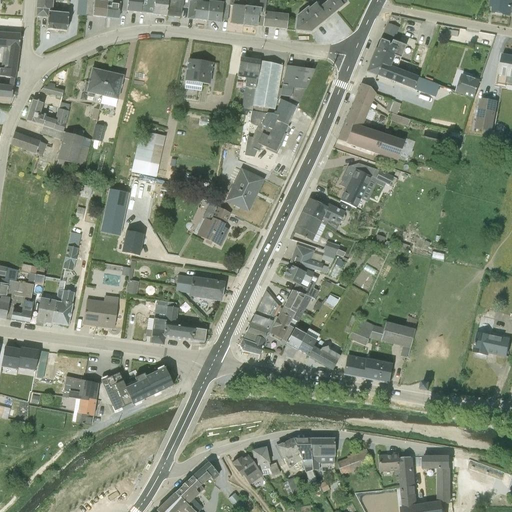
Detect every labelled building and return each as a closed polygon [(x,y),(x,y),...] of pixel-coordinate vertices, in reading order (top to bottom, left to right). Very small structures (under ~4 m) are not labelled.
[(52,0),(36,0),(35,9),(36,9),(52,11),(52,0)] [(94,0),(86,0),(85,16),(105,19),(107,0),(100,0),(101,2),(94,2),(94,0)] [(107,0),(105,19),(117,20),(118,11),(126,12),(127,0),(107,0)] [(147,0),(127,0),(126,12),(145,14),(147,0)] [(147,0),(145,14),(167,17),(168,0),(147,0)] [(168,0),(167,17),(179,18),(181,8),(187,9),(188,1),(187,0),(168,0)] [(187,9),(186,19),(207,22),(209,2),(209,0),(200,0),(201,2),(188,1),(187,9)] [(222,0),(222,3),(209,2),(207,22),(220,23),(221,20),(227,20),(229,5),(229,0),(222,0)] [(236,6),(237,0),(229,0),(229,5),(233,5),(231,23),(242,26),(244,7),(236,6)] [(254,6),(254,8),(244,7),(242,26),(256,28),(256,25),(262,26),(264,12),(265,0),(258,0),(258,6),(254,6)] [(335,12),(346,3),(343,0),(326,0),(327,1),(335,12)] [(492,13),(510,16),(511,0),(489,0),(489,6),(493,7),(492,13)] [(327,19),(335,12),(327,1),(319,8),(327,19)] [(319,8),(315,3),(310,8),(308,6),(296,16),(296,30),(310,33),(327,19),(319,8)] [(36,9),(36,17),(48,18),(46,30),(66,32),(68,15),(52,13),(52,11),(36,9)] [(262,26),(286,29),(288,16),(264,12),(262,26)] [(0,48),(6,49),(4,66),(0,66),(0,76),(6,77),(9,78),(14,78),(20,35),(0,33),(0,48)] [(379,39),(366,72),(376,75),(381,65),(396,70),(405,46),(391,41),(390,45),(388,44),(389,43),(379,39)] [(511,57),(502,55),(497,85),(506,86),(508,77),(511,77),(511,57)] [(240,58),(236,77),(243,78),(242,82),(245,83),(240,109),(251,112),(259,62),(240,58)] [(188,60),(185,82),(208,85),(212,63),(188,60)] [(277,88),(281,67),(259,62),(251,112),(273,116),(273,112),(275,113),(278,100),(279,97),(281,89),(277,88)] [(376,75),(434,98),(439,86),(396,70),(381,65),(376,75)] [(298,105),(313,71),(286,67),(282,89),(281,89),(279,97),(289,98),(289,100),(298,105)] [(85,83),(83,92),(81,93),(79,101),(86,102),(87,96),(93,98),(94,96),(102,98),(109,74),(102,72),(101,70),(98,70),(97,71),(91,70),(88,83),(85,83)] [(115,108),(122,77),(109,74),(102,98),(101,105),(115,108)] [(463,76),(457,93),(474,99),(480,82),(463,76)] [(0,97),(11,99),(14,78),(9,78),(8,86),(0,85),(0,97)] [(44,87),(40,92),(61,98),(63,92),(53,89),(54,86),(48,84),(47,87),(44,87)] [(361,85),(356,94),(371,100),(375,95),(370,88),(361,85)] [(371,104),(354,99),(337,140),(396,162),(403,141),(362,127),(371,104)] [(491,132),(497,102),(479,99),(474,129),(491,132)] [(247,137),(244,156),(254,158),(256,152),(258,153),(259,152),(258,151),(261,146),(275,153),(284,135),(282,134),(295,108),(296,109),(296,108),(278,100),(275,113),(273,112),(273,116),(251,112),(249,123),(257,127),(251,138),(247,137)] [(388,113),(393,102),(389,100),(385,110),(386,111),(386,112),(388,113)] [(55,121),(54,121),(45,117),(45,116),(43,115),(42,116),(39,115),(43,104),(38,103),(38,101),(37,101),(36,102),(32,101),(26,121),(42,126),(53,130),(55,121)] [(393,102),(388,113),(391,114),(396,116),(400,105),(393,102)] [(55,121),(53,130),(63,132),(70,106),(60,103),(59,110),(58,110),(57,109),(54,121),(55,121)] [(93,109),(91,119),(96,121),(99,110),(93,109)] [(396,116),(391,114),(388,120),(407,127),(409,121),(396,116)] [(95,125),(92,141),(93,141),(92,149),(99,151),(101,142),(105,127),(96,125),(95,125)] [(53,130),(42,126),(40,134),(62,141),(56,159),(58,160),(56,165),(64,168),(66,162),(84,168),(91,140),(82,138),(72,135),(63,132),(53,130)] [(72,135),(82,138),(83,132),(73,129),(72,135)] [(14,133),(10,145),(42,156),(46,145),(14,133)] [(450,138),(448,149),(456,151),(460,135),(450,133),(448,138),(450,138)] [(165,140),(141,135),(133,172),(158,177),(165,140)] [(354,170),(375,180),(379,171),(358,164),(347,167),(343,175),(344,176),(345,175),(351,178),(354,170)] [(262,181),(235,168),(228,183),(232,185),(225,201),(247,211),(262,181)] [(344,176),(343,175),(340,181),(341,182),(339,186),(344,188),(342,192),(344,193),(339,201),(355,209),(360,199),(367,203),(376,185),(383,188),(385,184),(375,180),(354,170),(351,178),(345,175),(344,176)] [(375,180),(385,184),(388,186),(392,178),(379,171),(375,180)] [(82,185),(80,196),(90,199),(92,188),(82,185)] [(109,190),(100,232),(119,236),(128,194),(109,190)] [(51,195),(47,207),(53,209),(56,197),(51,195)] [(326,208),(309,199),(302,213),(320,222),(320,223),(324,226),(335,232),(340,222),(342,222),(344,221),(344,219),(344,217),(343,215),(345,212),(328,204),(326,208)] [(229,213),(209,204),(201,219),(203,220),(196,235),(217,245),(223,233),(225,234),(227,230),(222,227),(229,213)] [(77,208),(74,220),(81,221),(84,209),(77,208)] [(293,232),(316,243),(324,226),(320,223),(320,222),(302,213),(293,232)] [(70,233),(62,270),(72,272),(81,236),(70,233)] [(376,235),(374,242),(377,243),(376,246),(384,248),(386,243),(383,243),(385,238),(376,235)] [(324,251),(335,255),(337,250),(339,247),(326,242),(322,251),(324,251)] [(399,243),(397,251),(407,253),(409,246),(399,243)] [(335,255),(324,251),(322,256),(313,254),(313,252),(295,246),(290,263),(325,276),(335,255)] [(337,260),(329,276),(335,279),(343,262),(337,260)] [(43,284),(47,268),(24,263),(23,270),(31,272),(29,281),(43,284)] [(17,270),(0,266),(0,276),(1,276),(1,284),(0,283),(0,295),(6,297),(9,281),(15,282),(17,270)] [(289,271),(286,269),(282,279),(295,285),(291,291),(310,298),(313,300),(317,291),(312,289),(317,279),(291,267),(289,271)] [(128,277),(129,269),(122,268),(121,276),(128,277)] [(220,301),(223,283),(192,278),(189,296),(220,301)] [(6,297),(0,295),(0,318),(5,319),(9,299),(12,299),(13,296),(22,298),(30,299),(33,285),(15,282),(9,281),(6,297)] [(51,324),(67,327),(74,294),(70,292),(70,291),(66,290),(65,292),(63,291),(64,282),(59,281),(56,301),(51,324)] [(129,281),(126,294),(136,296),(138,283),(129,281)] [(310,298),(291,291),(281,313),(291,319),(298,322),(310,298)] [(254,314),(259,317),(263,309),(269,297),(270,295),(265,292),(254,314)] [(329,295),(325,302),(334,307),(338,300),(329,295)] [(86,301),(83,324),(114,328),(118,298),(104,296),(103,303),(86,301)] [(30,299),(22,298),(19,310),(13,309),(10,321),(28,325),(34,300),(30,299)] [(56,301),(40,298),(36,321),(51,324),(56,301)] [(151,336),(150,343),(162,345),(163,338),(169,303),(156,301),(153,320),(148,320),(146,336),(151,336)] [(169,303),(163,338),(204,343),(207,330),(175,325),(178,308),(175,308),(176,304),(169,303)] [(288,326),(291,319),(281,313),(278,318),(275,316),(275,319),(267,333),(287,342),(294,328),(288,326)] [(257,319),(253,317),(239,346),(242,351),(259,356),(267,333),(275,319),(272,317),(271,318),(264,316),(263,320),(258,318),(257,319)] [(349,335),(356,318),(351,316),(343,332),(349,335)] [(356,318),(349,335),(347,339),(365,346),(369,338),(401,348),(399,357),(406,358),(416,320),(407,316),(404,328),(385,323),(384,328),(373,326),(356,318)] [(305,334),(294,328),(287,342),(285,344),(296,350),(305,334)] [(308,329),(305,334),(296,350),(307,356),(313,346),(319,336),(308,329)] [(509,339),(477,333),(473,352),(487,355),(488,353),(506,357),(509,339)] [(313,346),(307,356),(332,370),(339,356),(328,350),(327,346),(319,350),(313,346)] [(13,351),(3,349),(1,368),(16,370),(17,368),(20,350),(13,349),(13,351)] [(17,368),(34,371),(38,353),(27,351),(27,349),(20,350),(17,368)] [(41,352),(36,378),(42,380),(47,353),(41,352)] [(361,379),(365,359),(347,356),(343,375),(361,379)] [(365,359),(361,379),(388,384),(391,365),(365,359)] [(118,373),(101,381),(114,411),(131,404),(172,386),(164,369),(145,377),(144,374),(134,379),(136,384),(125,389),(118,373)] [(73,414),(92,417),(97,384),(83,382),(80,394),(63,391),(61,398),(75,400),(73,414)] [(32,396),(30,403),(37,405),(39,397),(32,396)] [(0,406),(0,418),(7,420),(10,409),(0,406)] [(92,417),(73,414),(73,415),(71,423),(91,426),(92,417)] [(334,464),(334,439),(309,440),(310,461),(311,470),(318,471),(319,464),(334,464)] [(292,440),(276,447),(282,460),(284,459),(289,469),(292,467),(291,466),(301,461),(292,440)] [(309,440),(292,440),(301,461),(304,473),(313,488),(314,487),(317,493),(321,490),(312,473),(311,470),(310,461),(309,440)] [(269,467),(265,448),(263,449),(263,447),(256,448),(257,450),(252,451),(253,459),(255,459),(257,467),(255,467),(262,477),(271,475),(272,478),(280,474),(275,463),(269,467)] [(127,480),(133,484),(143,469),(139,467),(143,461),(130,452),(115,474),(126,482),(127,480)] [(366,452),(337,463),(341,475),(371,465),(366,452)] [(377,457),(378,473),(400,471),(399,458),(399,453),(392,454),(392,456),(386,456),(377,457)] [(242,476),(249,485),(262,477),(255,467),(247,456),(242,460),(240,457),(232,463),(233,466),(241,477),(242,476)] [(402,507),(400,507),(400,511),(443,511),(443,504),(449,503),(449,457),(423,457),(423,468),(436,469),(436,501),(415,504),(411,457),(399,458),(400,471),(400,475),(394,476),(395,480),(399,480),(402,507)] [(191,477),(200,486),(210,478),(213,481),(219,476),(208,463),(191,477)] [(174,494),(193,511),(198,511),(202,508),(193,499),(203,490),(200,486),(191,477),(174,494)] [(286,482),(293,496),(303,493),(301,488),(299,489),(295,478),(286,481),(286,482)] [(293,496),(286,482),(282,484),(289,497),(293,496)] [(193,511),(174,494),(156,511),(176,511),(177,511),(193,511)] [(234,494),(227,500),(236,510),(243,505),(234,494)]
